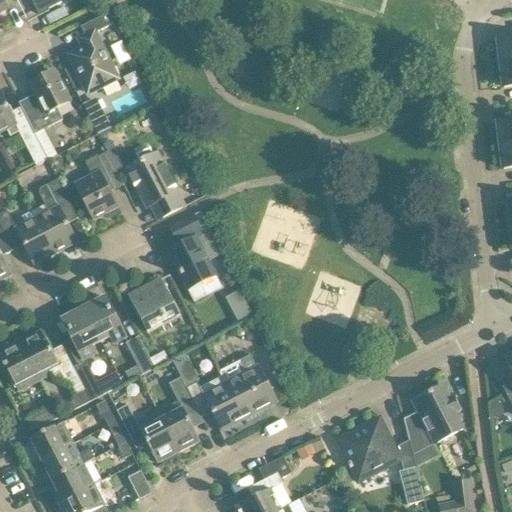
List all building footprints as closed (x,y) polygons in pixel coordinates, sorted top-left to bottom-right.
[(0,0),(0,13),(8,9),(3,0),(0,0)] [(31,0),(39,15),(62,3),(60,0),(31,0)] [(86,48),(72,55),(81,74),(79,75),(88,94),(118,79),(95,34),(108,27),(103,17),(81,27),(86,37),(80,40),(80,41),(82,40),(86,48)] [(511,40),(498,42),(499,49),(498,49),(499,66),(511,64),(511,40)] [(511,64),(499,66),(501,82),(503,82),(504,89),(511,87),(511,64)] [(36,95),(19,104),(35,135),(63,121),(57,109),(70,103),(54,72),(30,84),(36,95)] [(10,114),(0,93),(0,132),(6,130),(10,137),(20,133),(38,167),(48,161),(35,135),(21,108),(10,114)] [(98,135),(112,128),(107,119),(102,117),(94,100),(83,105),(98,135)] [(499,147),(511,145),(511,121),(498,123),(499,130),(497,130),(499,147)] [(511,145),(499,147),(501,163),(503,163),(504,170),(511,168),(511,145)] [(75,186),(93,221),(119,208),(101,173),(114,167),(107,153),(86,164),(92,177),(75,186)] [(156,205),(163,219),(185,207),(157,154),(126,170),(147,209),(156,205)] [(49,213),(37,219),(55,254),(76,243),(67,225),(78,219),(58,181),(40,190),(39,194),(49,213)] [(7,212),(0,215),(0,225),(1,228),(12,222),(7,212)] [(22,217),(12,222),(16,230),(34,264),(55,254),(37,219),(26,225),(22,217)] [(193,217),(170,228),(180,247),(169,252),(188,290),(215,276),(208,261),(215,258),(193,217)] [(0,281),(12,275),(0,251),(0,281)] [(183,322),(161,280),(128,297),(150,339),(183,322)] [(240,320),(254,313),(242,290),(228,297),(240,320)] [(106,298),(84,309),(101,342),(110,337),(114,344),(126,338),(106,298)] [(91,347),(101,342),(84,309),(62,321),(83,361),(95,354),(91,347)] [(41,332),(20,342),(37,375),(48,370),(54,381),(69,386),(74,396),(71,407),(74,411),(91,402),(80,381),(75,370),(67,355),(56,361),(41,332)] [(142,376),(155,369),(152,363),(151,360),(139,337),(126,344),(142,376)] [(25,381),(37,375),(20,342),(0,352),(0,356),(5,366),(3,366),(5,369),(6,369),(18,392),(28,387),(25,381)] [(166,352),(151,360),(152,363),(155,369),(170,361),(166,352)] [(218,372),(221,378),(225,385),(243,420),(277,403),(259,368),(257,369),(250,356),(218,372)] [(75,370),(80,381),(91,402),(104,396),(87,364),(75,370)] [(117,373),(97,383),(104,396),(108,394),(123,386),(117,373)] [(162,420),(179,453),(200,442),(187,416),(198,410),(186,389),(179,374),(168,379),(180,403),(170,408),(173,414),(162,420)] [(243,420),(225,385),(221,378),(200,389),(197,383),(186,389),(198,410),(199,413),(210,408),(222,431),(243,420)] [(413,456),(434,445),(464,430),(456,414),(461,412),(453,395),(449,397),(444,386),(425,396),(424,393),(414,399),(415,401),(412,403),(417,413),(404,420),(413,456)] [(500,404),(491,405),(492,417),(502,416),(500,404)] [(179,453),(162,420),(150,426),(147,420),(138,425),(128,406),(117,411),(131,440),(142,434),(157,464),(179,453)] [(33,432),(59,419),(53,407),(27,420),(33,432)] [(102,415),(108,427),(116,423),(110,411),(102,415)] [(350,441),(339,447),(355,479),(367,473),(369,478),(402,462),(380,419),(348,435),(350,441)] [(73,445),(62,423),(30,440),(41,461),(73,445)] [(122,435),(116,423),(108,427),(114,438),(122,435)] [(125,460),(133,456),(126,443),(118,447),(125,460)] [(84,465),(91,461),(95,459),(90,449),(79,455),(73,445),(41,461),(42,463),(39,465),(45,478),(49,476),(52,481),(84,465)] [(283,458),(259,470),(265,481),(270,478),(275,489),(283,484),(281,480),(292,474),(283,458)] [(62,502),(94,485),(101,481),(91,461),(84,465),(52,481),(56,489),(52,491),(58,503),(62,501),(62,502)] [(424,502),(416,468),(399,473),(407,506),(424,502)] [(140,500),(152,494),(141,472),(128,478),(140,500)] [(504,475),(501,479),(502,484),(505,487),(510,487),(511,484),(511,477),(509,475),(504,475)] [(440,511),(473,511),(470,482),(453,484),(456,503),(439,506),(440,511)] [(105,511),(103,507),(105,506),(94,485),(62,502),(63,504),(60,506),(62,511),(105,511)] [(277,511),(281,510),(270,490),(236,507),(237,510),(235,511),(277,511)]
